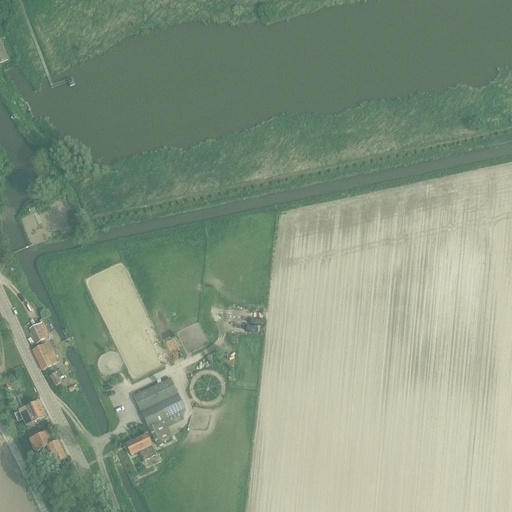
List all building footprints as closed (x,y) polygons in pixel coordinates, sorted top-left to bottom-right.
[(0,63),(9,60),(0,39),(0,63)] [(42,347),(34,350),(33,351),(43,371),(59,363),(47,338),(49,337),(46,331),(47,330),(44,323),(43,324),(42,323),(29,329),(36,344),(40,342),(42,347)] [(55,373),(49,377),(55,387),(61,383),(66,380),(60,370),(55,373)] [(9,378),(3,381),(8,389),(13,386),(9,378)] [(141,412),(149,427),(158,445),(165,441),(170,438),(165,427),(184,418),(181,412),(186,410),(171,380),(134,397),(141,412)] [(67,389),(71,396),(77,393),(76,392),(78,391),(76,386),(74,387),(73,386),(67,389)] [(25,409),(19,412),(20,412),(23,420),(26,426),(28,430),(38,425),(37,422),(45,418),(38,403),(25,409)] [(50,467),(53,465),(66,459),(58,442),(53,444),(48,433),(30,442),(36,453),(42,450),(50,467)] [(131,456),(140,451),(145,461),(156,456),(151,444),(152,444),(147,435),(126,445),(131,456)]
